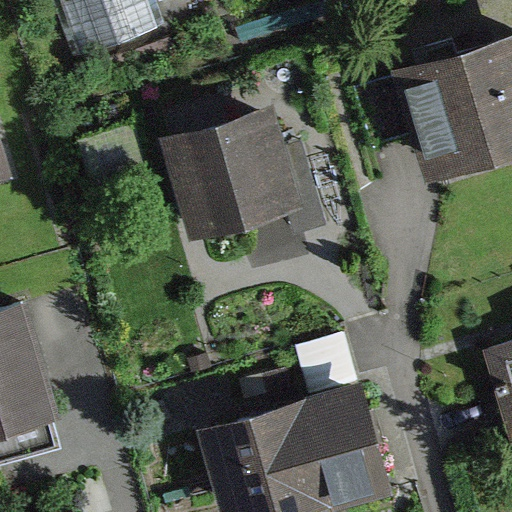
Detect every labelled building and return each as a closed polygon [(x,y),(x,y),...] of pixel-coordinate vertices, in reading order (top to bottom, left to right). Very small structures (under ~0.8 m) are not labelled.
[(152,0),(65,0),(86,55),(163,28),(152,0)] [(511,40),(419,69),(449,168),(511,148),(511,40)] [(0,103),(0,165),(17,160),(0,103)] [(291,103),(183,136),(212,229),(319,197),(291,103)] [(0,427),(69,407),(39,304),(0,315),(0,427)] [(511,340),(494,347),(511,399),(511,340)] [(379,375),(217,421),(242,511),(276,511),(407,475),(379,375)]
